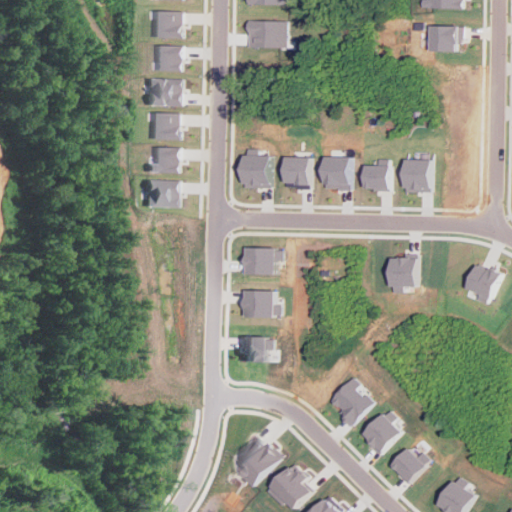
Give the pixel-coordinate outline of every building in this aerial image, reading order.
[(468,0),(427,0),(427,7),(468,8),(468,0)] [(188,37),(189,10),(151,9),(151,36),(188,37)] [(289,20),(252,19),(252,46),(289,47),(289,20)] [(465,50),(466,25),(436,24),(435,50),(465,50)] [(188,70),(188,44),(155,44),(154,69),(188,70)] [(188,78),(145,77),(144,104),(187,105),(188,78)] [(149,111),(148,138),(186,138),(186,112),(149,111)] [(186,146),(152,145),(152,162),(145,162),(145,171),(185,172),(186,146)] [(247,187),(274,187),(274,154),(248,154),(247,187)] [(289,156),(288,187),(314,187),(314,156),(289,156)] [(355,156),(329,156),(328,188),(354,189),(355,156)] [(409,191),(436,191),(436,159),(409,158),(409,191)] [(369,189),(395,190),(395,165),(370,164),(369,189)] [(186,180),(142,179),(142,206),(185,207),(186,180)] [(246,246),(246,273),(278,273),(278,261),(284,262),(285,247),(246,246)] [(422,286),(423,257),(397,256),(396,291),(408,291),(409,286),(422,286)] [(506,273),(482,262),(472,288),(484,293),(482,299),(493,304),(506,273)] [(247,316),(283,315),(283,303),(278,303),(278,289),(247,290),(247,316)] [(246,361),(277,361),(277,335),(245,336),(246,361)] [(378,401),(355,377),(332,399),(355,423),(378,401)] [(401,417),(392,408),(366,435),(385,453),(406,430),(397,422),(401,417)] [(260,486),(289,455),(274,441),(269,446),(260,437),(235,463),(243,470),(238,475),(247,483),(252,479),(260,486)] [(396,465),(414,482),(434,461),(416,444),(396,465)] [(315,476),(299,462),(274,491),(290,505),(294,500),(303,508),(319,490),(310,481),(315,476)] [(442,506),(451,511),(469,511),(481,494),(469,486),(471,481),(461,475),(442,506)] [(318,511),(347,511),(348,511),(333,497),(318,511)]
